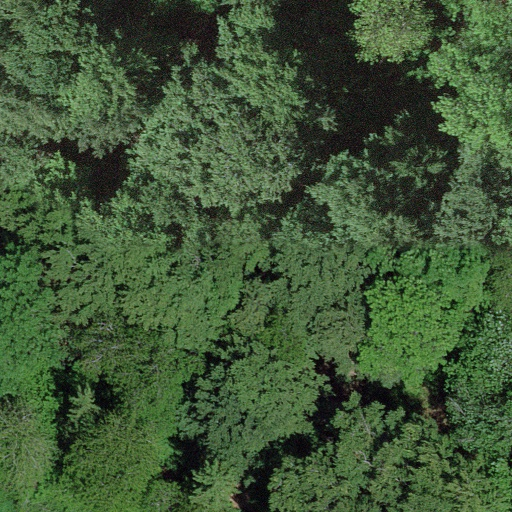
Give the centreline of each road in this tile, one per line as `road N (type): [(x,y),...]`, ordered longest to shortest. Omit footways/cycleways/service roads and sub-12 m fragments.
road 1 (track): [(451,511),(344,425),(288,394),(48,329),(0,286)]
road 2 (track): [(292,0),(93,121),(0,167)]
